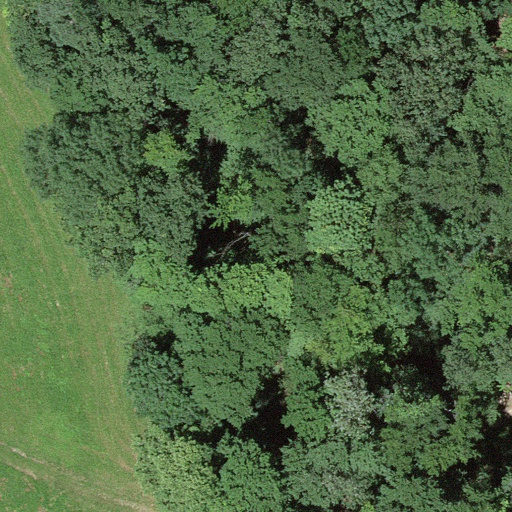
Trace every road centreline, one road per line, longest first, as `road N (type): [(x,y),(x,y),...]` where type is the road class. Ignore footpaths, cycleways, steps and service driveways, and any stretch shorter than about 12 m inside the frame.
road 1 (track): [(333,510),(400,310),(382,0)]
road 2 (track): [(511,404),(333,510)]
road 3 (track): [(131,511),(0,450)]
